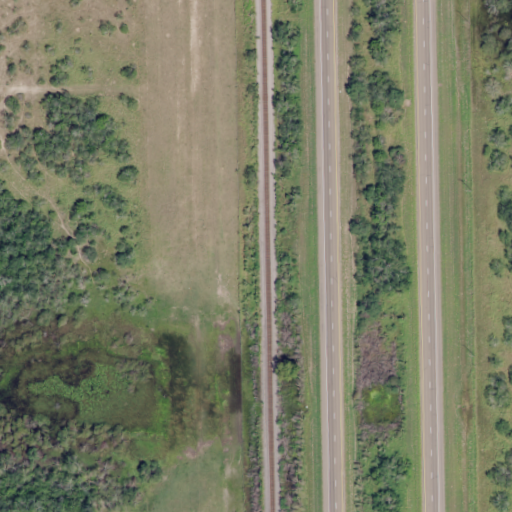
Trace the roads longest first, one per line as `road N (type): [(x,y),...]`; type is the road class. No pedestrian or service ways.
road 1 (trunk): [(436,511),(427,0)]
road 2 (trunk): [(330,0),(338,511)]
